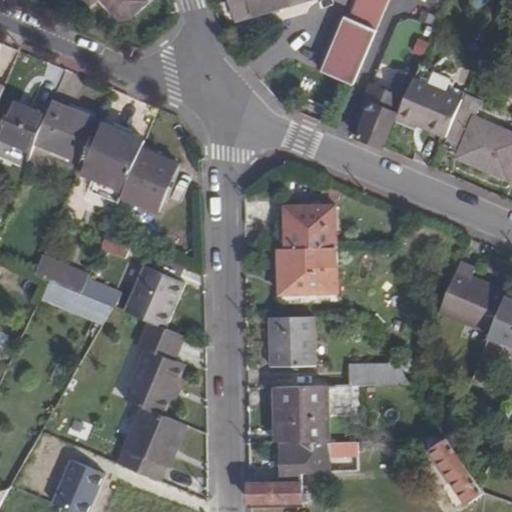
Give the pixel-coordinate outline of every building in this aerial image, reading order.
[(147,0),(146,0),(89,0),(93,4),(98,0),(106,0),(119,17),(128,18),(147,0)] [(234,0),(241,21),(310,0),(234,0)] [(379,31),(391,0),(362,0),(354,21),(379,31)] [(356,86),(379,31),(354,21),(347,18),(324,73),(356,86)] [(453,82),(420,67),(416,77),(416,78),(465,100),(466,97),(468,93),(451,86),(453,82)] [(416,78),(416,77),(399,70),(389,93),(372,85),(357,120),(365,124),(359,137),(383,147),(398,113),(401,114),(416,78)] [(465,100),(416,78),(401,114),(399,118),(415,125),(418,121),(428,126),(425,129),(448,140),(465,100)] [(0,109),(9,88),(0,83),(0,109)] [(483,104),(466,97),(465,100),(448,140),(446,144),(463,152),(461,158),(511,180),(511,178),(511,132),(478,118),(483,104)] [(2,138),(37,151),(39,146),(51,118),(17,104),(2,138)] [(39,146),(86,164),(103,124),(57,105),(51,118),(39,146)] [(415,125),(425,129),(428,126),(418,121),(415,125)] [(149,144),(103,124),(86,164),(82,174),(101,182),(128,193),(146,152),(149,144)] [(128,193),(125,201),(160,215),(181,166),(146,152),(128,193)] [(128,193),(101,182),(96,195),(123,207),(125,201),(128,193)] [(291,210),(291,249),(338,248),(337,210),(291,210)] [(128,263),(134,246),(110,236),(103,251),(128,263)] [(340,294),(338,248),(291,249),(281,250),(283,295),(340,294)] [(177,284),(184,267),(161,258),(154,274),(177,284)] [(91,280),(45,260),(39,274),(53,280),(64,285),(85,294),(91,280)] [(479,268),(464,261),(443,311),(493,335),(509,297),(511,289),(496,282),(493,286),(474,277),(479,268)] [(147,271),(128,312),(152,322),(169,329),(187,288),(177,284),(154,274),(147,271)] [(110,287),(91,280),(85,294),(104,302),(110,287)] [(54,305),(105,327),(116,307),(104,302),(85,294),(64,285),(54,305)] [(493,335),(491,338),(511,346),(511,298),(509,297),(493,335)] [(316,367),(316,319),(273,319),(274,368),(316,367)] [(169,329),(152,322),(141,347),(149,350),(129,400),(146,407),(169,417),(190,366),(179,361),(188,337),(169,329)] [(511,346),(491,338),(482,361),(511,372),(511,346)] [(366,365),(366,386),(412,385),(398,365),(366,365)] [(18,385),(7,380),(0,395),(0,410),(5,400),(10,402),(18,385)] [(279,389),(279,443),(334,442),(335,387),(279,389)] [(184,445),(192,426),(169,417),(146,407),(123,464),(166,482),(173,466),(176,467),(179,459),(176,458),(182,444),(184,445)] [(470,505),(486,494),(449,439),(408,440),(408,452),(433,451),(470,505)] [(284,446),(284,485),(305,484),(305,473),(331,473),(331,457),(324,457),(324,445),(284,446)] [(305,500),(305,484),(284,485),(252,486),(252,502),(305,500)] [(0,511),(1,511),(7,503),(13,493),(0,498),(0,511)] [(177,511),(178,498),(95,500),(95,511),(177,511)]
